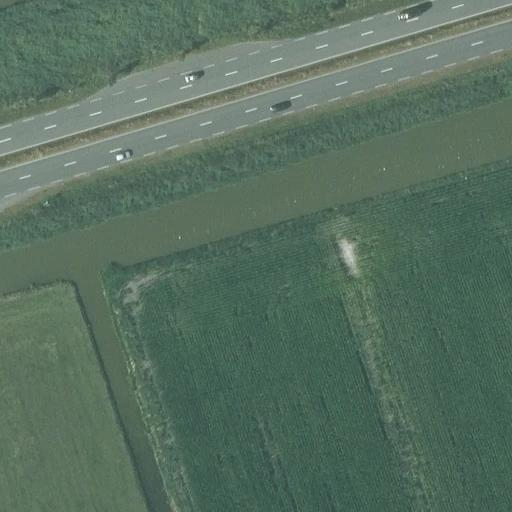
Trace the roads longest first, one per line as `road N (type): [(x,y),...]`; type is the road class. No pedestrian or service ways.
road 1 (primary): [(0,185),(511,34)]
road 2 (primary): [(485,0),(0,142)]
